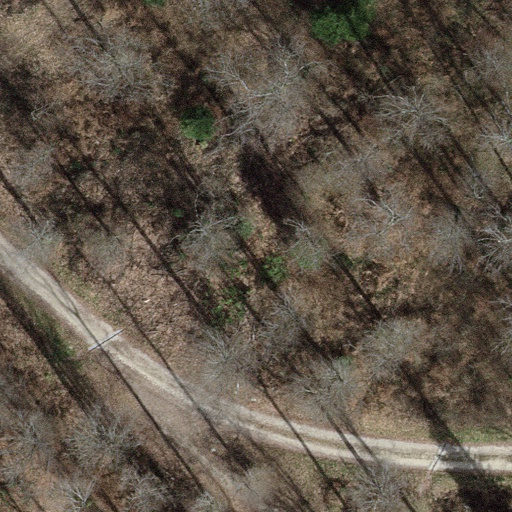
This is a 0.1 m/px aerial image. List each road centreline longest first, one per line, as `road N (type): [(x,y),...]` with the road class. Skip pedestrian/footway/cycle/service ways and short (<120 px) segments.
road 1 (track): [(0,250),(158,385),(208,476),(266,511)]
road 2 (track): [(158,385),(348,448),(511,453)]
